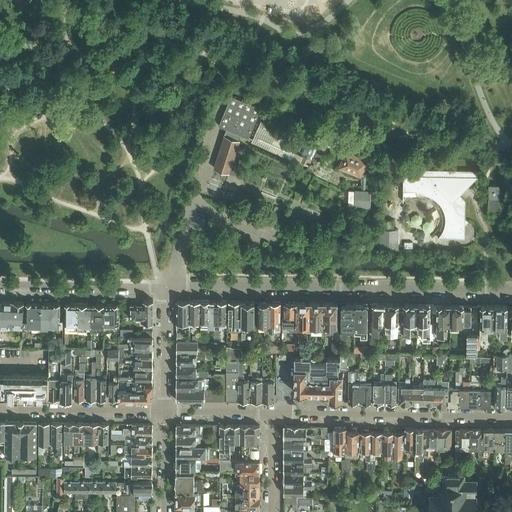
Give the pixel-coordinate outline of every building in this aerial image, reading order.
[(261,108),(231,96),(218,126),(248,138),(261,108)] [(290,160),(292,158),(309,166),(319,146),(308,141),(302,155),(294,152),(301,138),(262,119),(251,142),(290,160)] [(240,140),(225,135),(214,168),(229,173),(240,140)] [(346,151),(345,153),(339,167),(361,176),(361,175),(362,175),(361,189),(355,189),(355,191),(349,191),(348,205),(355,206),(355,207),(369,208),(370,190),(365,190),(366,169),(364,169),(368,160),(346,151)] [(478,170),(418,169),(418,175),(403,175),(403,202),(404,202),(404,191),(417,192),(417,195),(421,194),(425,195),(428,196),(433,198),(436,200),(438,202),(441,204),(440,205),(442,207),(444,212),(445,216),(445,219),(445,223),(444,227),(443,231),(443,230),(441,234),(438,237),(465,238),(465,225),(469,222),(465,218),(465,200),(458,193),(462,189),(462,190),(463,190),(464,190),(466,188),(466,187),(466,186),(465,186),(475,177),(481,177),(481,176),(478,176),(478,170)] [(489,198),(489,203),(489,213),(496,213),(500,213),(499,202),(499,199),(500,198),(499,185),(490,185),(490,198),(489,198)] [(393,229),(393,221),(383,220),(383,229),(381,229),(380,249),(398,250),(398,229),(393,229)] [(143,327),(153,327),(153,300),(144,300),(143,305),(130,305),(125,305),(125,312),(130,312),(130,318),(143,318),(143,327)] [(189,327),(189,322),(189,300),(177,300),(177,327),(189,327)] [(201,300),(189,300),(189,322),(201,323),(201,300)] [(210,301),(201,300),(201,323),(201,326),(215,327),(215,301),(210,301)] [(0,325),(11,326),(11,328),(23,328),(23,326),(23,318),(24,302),(14,301),(14,302),(1,302),(0,315),(0,325)] [(227,323),(227,301),(217,301),(215,301),(215,327),(215,338),(220,338),(220,323),(227,323)] [(241,338),(241,301),(229,301),(228,325),(236,325),(236,328),(238,328),(238,332),(237,332),(237,338),(241,338)] [(255,301),(241,301),(241,338),(246,339),(246,325),(255,325),(255,301)] [(269,302),(258,302),(258,323),(265,323),(265,335),(269,335),(269,302)] [(281,302),(269,302),(269,335),(274,335),(275,327),(280,327),(281,302)] [(290,330),(296,330),(297,302),(284,302),(284,314),(282,314),(282,327),(290,327),(290,330)] [(310,302),(297,302),(296,330),(304,330),(304,332),(310,332),(310,330),(310,302)] [(323,330),(323,302),(310,302),(310,330),(323,330)] [(337,331),(337,303),(323,302),(323,330),(337,331)] [(26,318),(23,318),(23,326),(41,326),(41,303),(31,303),(26,303),(26,318)] [(53,303),(41,303),(41,326),(62,327),(63,303),(53,303)] [(354,331),(355,303),(342,303),(341,334),(348,335),(348,331),(354,331)] [(368,303),(355,303),(354,331),(361,331),(361,335),(368,335),(368,303)] [(378,303),(373,303),(372,334),(380,335),(380,325),(385,325),(386,304),(378,304),(378,303)] [(385,325),(392,325),(392,335),(399,335),(399,303),(394,303),(394,304),(386,304),(385,325)] [(64,328),(78,329),(78,304),(70,304),(65,304),(64,328)] [(91,330),(91,304),(87,304),(78,304),(78,329),(77,330),(86,330),(91,330)] [(104,325),(104,304),(95,304),(91,304),(91,330),(104,330),(104,325)] [(113,305),(104,304),(104,325),(119,325),(119,304),(113,304),(113,305)] [(410,304),(405,304),(404,335),(412,335),(412,326),(417,326),(418,304),(410,304)] [(426,304),(418,304),(417,326),(423,326),(423,340),(431,340),(431,304),(426,304)] [(445,327),(450,327),(450,305),(443,305),(443,304),(437,304),(437,336),(445,336),(445,327)] [(459,305),(450,305),(450,327),(460,327),(460,323),(472,323),(472,305),(465,305),(465,304),(459,304),(459,305)] [(494,329),(494,325),(495,305),(486,305),(480,305),(480,336),(488,336),(488,329),(494,329)] [(495,305),(494,325),(494,329),(500,329),(500,336),(507,336),(508,305),(502,305),(495,305)] [(478,353),(478,334),(469,334),(468,353),(478,353)] [(131,341),(132,341),(136,341),(136,347),(153,347),(153,337),(142,337),(128,337),(128,339),(131,339),(131,341)] [(177,352),(205,353),(209,353),(209,350),(205,350),(205,346),(202,346),(202,348),(198,348),(199,341),(177,341),(177,352)] [(49,375),(48,398),(61,399),(61,348),(49,348),(49,375)] [(61,348),(61,399),(72,399),(73,376),(74,348),(61,348)] [(119,359),(119,349),(108,348),(107,359),(119,359)] [(97,349),(97,362),(96,399),(106,399),(106,376),(101,376),(101,349),(97,349)] [(131,358),(153,359),(153,349),(136,349),(136,355),(131,355),(131,358)] [(226,389),(226,394),(226,401),(239,401),(239,376),(242,376),(242,354),(241,354),(241,351),(227,350),(226,364),(227,373),(226,376),(226,389)] [(205,353),(177,352),(177,363),(201,363),(201,358),(205,358),(205,353)] [(346,365),(346,360),(350,360),(351,352),(339,352),(339,357),(295,356),(294,393),(307,393),(308,391),(330,392),(329,398),(343,398),(343,372),(340,372),(340,365),(346,365)] [(507,405),(507,372),(508,355),(494,355),(493,380),(496,383),(495,405),(507,405)] [(153,359),(131,358),(128,358),(128,363),(136,363),(136,369),(153,369),(153,359)] [(87,373),(86,399),(96,399),(97,362),(92,362),(92,373),(87,373)] [(75,378),(74,399),(84,399),(84,363),(80,363),(80,370),(76,370),(76,378),(75,378)] [(221,376),(226,376),(227,373),(207,373),(207,371),(196,371),(196,365),(177,365),(177,376),(221,376)] [(348,381),(348,403),(357,403),(357,402),(359,402),(360,372),(360,368),(355,367),(355,370),(354,370),(354,381),(348,381)] [(119,380),(128,381),(153,381),(153,371),(136,371),(136,377),(119,377),(119,380)] [(449,387),(449,404),(449,405),(459,405),(459,404),(460,376),(460,371),(456,371),(456,387),(449,387)] [(360,372),(359,402),(362,402),(362,403),(371,403),(372,381),(364,381),(364,372),(360,372)] [(380,381),(374,381),(373,403),(382,403),(385,403),(385,373),(380,373),(380,381)] [(385,373),(385,403),(387,403),(396,403),(397,379),(392,379),(392,373),(385,373)] [(0,374),(0,397),(48,398),(49,375),(0,374)] [(118,399),(118,390),(119,380),(119,377),(119,374),(117,374),(117,376),(114,376),(114,382),(109,382),(109,399),(118,399)] [(244,376),(242,376),(239,376),(239,401),(249,401),(250,380),(244,380),(244,376)] [(251,401),(262,401),(262,376),(251,376),(251,380),(251,401)] [(262,376),(262,401),(274,401),(274,377),(268,377),(268,376),(262,376)] [(462,376),(460,376),(459,404),(470,404),(470,405),(471,383),(462,383),(462,376)] [(177,378),(176,389),(204,389),(204,378),(177,378)] [(399,380),(398,403),(401,403),(401,404),(410,404),(410,378),(406,378),(406,381),(399,380)] [(431,386),(423,386),(423,404),(435,404),(435,378),(431,378),(431,386)] [(437,378),(437,404),(446,404),(449,404),(449,387),(449,386),(442,386),(442,378),(437,378)] [(118,390),(118,399),(150,400),(152,398),(153,381),(128,381),(128,390),(118,390)] [(423,404),(423,386),(423,382),(419,382),(419,384),(412,384),(412,404),(423,404)] [(480,405),(481,405),(482,382),(477,382),(477,383),(471,383),(470,405),(472,405),(472,404),(480,404),(480,405)] [(484,382),(482,382),(481,405),(488,405),(491,405),(491,388),(484,388),(484,382)] [(204,389),(176,389),(176,400),(204,401),(204,389)] [(36,456),(37,422),(24,422),(18,422),(5,422),(5,443),(4,455),(36,456)] [(50,445),(50,422),(39,422),(39,453),(43,453),(43,445),(50,445)] [(62,458),(63,423),(52,422),(51,445),(57,445),(57,458),(62,458)] [(69,446),(74,446),(74,442),(74,423),(65,423),(64,452),(69,452),(69,446)] [(74,442),(74,446),(74,452),(78,452),(78,446),(84,446),(84,442),(84,423),(74,423),(74,442)] [(84,442),(98,442),(98,423),(84,423),(84,442)] [(98,442),(98,452),(100,452),(101,450),(103,450),(103,442),(109,442),(109,423),(98,423),(98,442)] [(111,434),(152,434),(152,424),(132,424),(132,428),(123,428),(123,431),(111,431),(111,434)] [(176,424),(176,435),(200,435),(203,435),(203,432),(200,432),(200,424),(176,424)] [(220,425),(220,459),(230,459),(230,449),(230,425),(220,425)] [(241,425),(230,425),(230,449),(234,449),(234,442),(240,442),(241,425)] [(240,457),(259,457),(260,425),(241,425),(240,442),(240,457)] [(284,426),(284,438),(316,438),(317,438),(317,432),(307,432),(307,426),(298,426),(292,426),(284,426)] [(334,447),(346,447),(346,431),(346,427),(334,427),(334,435),(328,435),(328,438),(325,438),(325,450),(330,450),(330,444),(334,444),(334,447)] [(415,428),(405,428),(405,451),(411,451),(411,453),(415,454),(415,428)] [(423,470),(423,467),(424,428),(415,428),(415,454),(414,470),(423,470)] [(435,429),(424,428),(423,467),(427,467),(428,447),(435,447),(435,429)] [(437,428),(437,429),(437,447),(451,447),(451,429),(447,429),(447,428),(437,428)] [(468,448),(469,429),(460,429),(456,429),(455,459),(459,459),(459,454),(459,447),(468,448)] [(483,459),(483,453),(484,429),(471,429),(471,448),(478,448),(478,459),(483,459)] [(484,429),(483,453),(488,453),(488,449),(494,449),(494,429),(484,429)] [(494,429),(494,449),(494,453),(498,453),(498,449),(505,449),(505,429),(494,429)] [(346,431),(346,447),(346,454),(359,454),(359,431),(346,431)] [(366,458),(367,458),(367,471),(370,471),(370,458),(371,432),(361,431),(360,454),(366,454),(366,458)] [(381,432),(371,432),(370,458),(370,471),(374,471),(374,458),(375,458),(375,453),(381,453),(381,432)] [(388,459),(393,459),(393,432),(383,432),(382,457),(388,457),(388,459)] [(393,432),(393,459),(392,470),(397,470),(397,459),(397,457),(401,457),(403,455),(403,432),(393,432)] [(152,445),(152,434),(111,434),(112,439),(132,439),(132,445),(152,445)] [(200,435),(176,435),(176,446),(202,446),(202,444),(200,444),(200,435)] [(316,440),(316,438),(284,438),(284,448),(309,449),(309,442),(313,442),(313,440),(316,440)] [(152,455),(152,445),(132,445),(132,455),(152,455)] [(176,446),(176,457),(200,458),(206,458),(206,446),(202,446),(176,446)] [(284,450),(284,461),(316,461),(316,459),(313,459),(313,456),(307,456),(307,451),(284,450)] [(121,466),(152,466),(152,455),(132,455),(123,455),(123,464),(121,464),(121,466)] [(200,458),(176,457),(176,469),(196,469),(196,460),(200,460),(200,458)] [(220,471),(236,471),(260,471),(260,459),(230,459),(220,459),(220,471)] [(316,463),(316,461),(284,461),(284,471),(308,472),(310,471),(312,468),(313,466),(313,463),(316,463)] [(152,477),(152,466),(121,466),(121,468),(125,468),(125,477),(152,477)] [(50,477),(57,477),(62,477),(62,468),(50,468),(50,470),(50,477)] [(260,483),(260,471),(236,471),(236,482),(240,483),(260,483)] [(176,492),(194,492),(194,472),(176,472),(176,474),(176,479),(175,479),(175,484),(176,484),(176,490),(176,492)] [(430,493),(429,511),(476,511),(477,494),(474,494),(475,489),(477,489),(477,479),(471,479),(471,477),(464,477),(464,474),(443,474),(443,486),(440,486),(440,493),(430,493)] [(284,475),(284,484),(315,484),(315,482),(312,482),(312,479),(307,479),(307,475),(284,475)] [(14,511),(15,477),(4,477),(3,511),(14,511)] [(126,492),(152,492),(152,481),(128,480),(116,481),(116,492),(126,492)] [(504,491),(504,480),(494,482),(493,491),(504,491)] [(77,496),(77,481),(64,481),(64,492),(75,492),(75,496),(77,496)] [(90,481),(77,481),(77,496),(85,496),(85,492),(90,492),(90,481)] [(103,481),(90,481),(90,492),(96,492),(96,498),(102,498),(102,492),(103,492),(103,481)] [(116,481),(103,481),(103,492),(116,492),(116,481)] [(260,495),(260,483),(240,483),(240,490),(236,490),(236,495),(260,495)] [(315,487),(315,484),(284,484),(284,494),(304,494),(304,489),(313,489),(313,487),(315,487)] [(198,492),(194,492),(176,492),(176,506),(198,506),(198,492)] [(149,511),(151,511),(151,494),(140,494),(140,500),(148,500),(148,504),(149,504),(149,511)] [(134,511),(135,495),(117,495),(117,511),(134,511)] [(260,507),(260,495),(236,495),(236,507),(260,507)]
